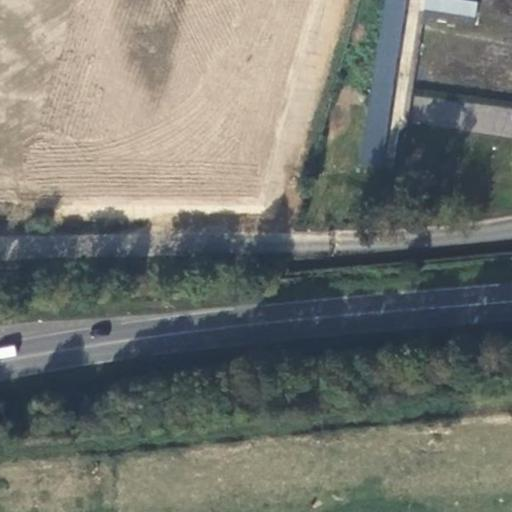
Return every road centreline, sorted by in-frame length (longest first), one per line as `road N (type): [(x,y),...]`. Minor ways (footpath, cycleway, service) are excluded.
road 1 (primary): [(511,299),(306,316),(0,363)]
road 2 (unclassified): [(511,232),(280,249),(0,251)]
